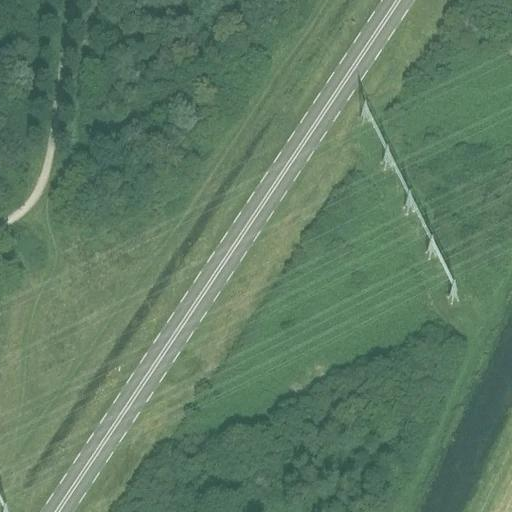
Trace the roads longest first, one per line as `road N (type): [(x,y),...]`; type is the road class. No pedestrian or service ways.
road 1 (primary): [(52,511),(387,0)]
road 2 (unknown): [(0,480),(329,0)]
